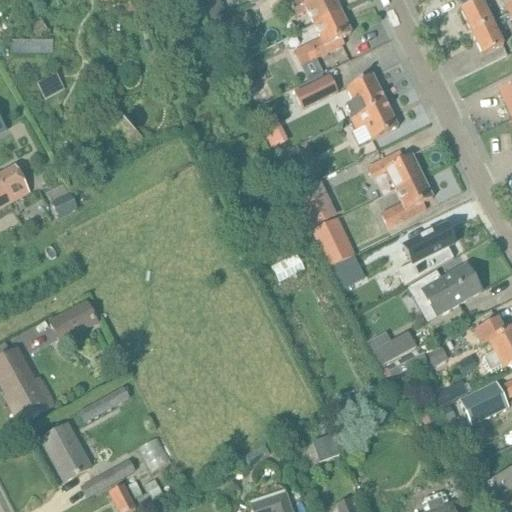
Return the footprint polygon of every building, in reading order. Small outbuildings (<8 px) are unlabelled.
[(195,0),(207,23),(219,18),(209,0),(195,0)] [(297,0),(287,5),(294,19),(306,13),(313,28),(340,15),(332,0),(297,0)] [(471,34),(491,24),(498,21),(493,12),(487,16),(480,1),(459,11),(471,34)] [(511,22),(511,1),(503,6),(511,22)] [(216,28),(223,43),(252,29),(245,15),(216,28)] [(320,42),(308,48),(315,61),(344,47),(340,40),(350,35),(340,15),(313,28),(320,42)] [(41,21),(30,28),(36,39),(47,33),(41,21)] [(502,48),(494,30),(491,24),(471,34),(482,57),(502,48)] [(53,54),(53,40),(13,41),(13,55),(53,54)] [(236,72),(244,89),(261,80),(252,63),(236,72)] [(51,77),(37,86),(45,100),(60,92),(51,77)] [(302,113),(337,95),(329,78),(293,95),(302,113)] [(350,121),(384,104),(371,78),(346,90),(354,106),(345,110),(350,121)] [(511,118),(511,88),(500,94),(511,118)] [(372,143),(379,139),(397,130),(384,104),(350,121),(356,133),(365,129),(372,143)] [(274,116),(258,123),(271,151),(287,144),(274,116)] [(389,179),(395,192),(421,180),(411,158),(401,163),(398,156),(369,170),(376,185),(389,179)] [(13,170),(0,177),(0,209),(27,194),(13,170)] [(432,201),(421,180),(395,192),(402,206),(381,217),(387,230),(425,212),(422,206),(432,201)] [(317,186),(294,197),(309,229),(310,231),(336,218),(320,185),(317,186)] [(70,196),(51,205),(54,211),(58,220),(77,212),(70,196)] [(337,221),(310,234),(328,271),(328,270),(352,259),(355,258),(337,221)] [(411,266),(396,273),(404,289),(452,261),(452,260),(448,262),(443,252),(447,250),(454,246),(445,228),(402,249),(411,266)] [(297,259),(272,272),(278,284),(304,271),(297,259)] [(352,259),(328,270),(339,292),(351,286),(346,276),(357,270),(352,259)] [(435,274),(406,291),(418,313),(429,307),(437,320),(464,305),(481,295),(465,268),(448,278),(440,282),(435,274)] [(60,346),(97,326),(85,304),(48,324),(60,346)] [(474,333),(481,348),(487,344),(493,356),(484,361),(490,373),(499,367),(501,371),(509,367),(511,365),(511,330),(504,335),(497,321),(474,333)] [(407,334),(371,354),(380,368),(415,350),(407,334)] [(0,360),(0,389),(14,415),(12,416),(19,428),(49,411),(16,352),(0,360)] [(418,352),(385,368),(386,370),(382,373),(386,381),(390,378),(391,380),(425,363),(418,352)] [(494,385),(459,402),(471,428),(507,411),(503,403),(511,399),(511,382),(497,390),(494,385)] [(123,390),(77,415),(84,427),(129,402),(123,390)] [(432,402),(437,410),(454,401),(449,392),(432,402)] [(445,410),(441,412),(447,426),(456,422),(449,408),(445,410)] [(422,420),(430,434),(445,425),(438,412),(422,420)] [(66,427),(39,442),(64,485),(90,471),(66,427)] [(332,437),(311,444),(318,465),(340,458),(332,437)] [(153,444),(142,448),(151,472),(169,465),(164,452),(157,455),(153,444)] [(264,448),(243,460),(248,468),(269,456),(264,448)] [(459,469),(448,474),(459,505),(471,501),(459,469)] [(120,482),(114,472),(80,490),(86,501),(120,482)] [(511,511),(511,475),(495,483),(507,511),(511,511)] [(122,488),(109,495),(117,511),(134,511),(135,511),(122,488)] [(248,505),(250,511),(289,511),(287,503),(283,492),(248,505)] [(302,499),(306,511),(319,507),(315,495),(302,499)] [(453,511),(451,507),(449,508),(445,497),(440,495),(424,501),(421,506),(423,511),(453,511)] [(336,508),(337,511),(353,511),(350,503),(336,508)]
